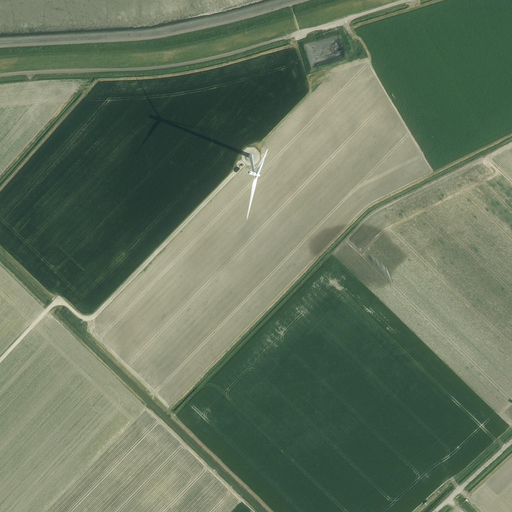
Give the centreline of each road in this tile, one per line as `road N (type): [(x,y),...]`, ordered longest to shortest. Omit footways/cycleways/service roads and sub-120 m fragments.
road 1 (track): [(0,76),(186,66),(287,36)]
road 2 (unclassified): [(287,36),(412,0)]
